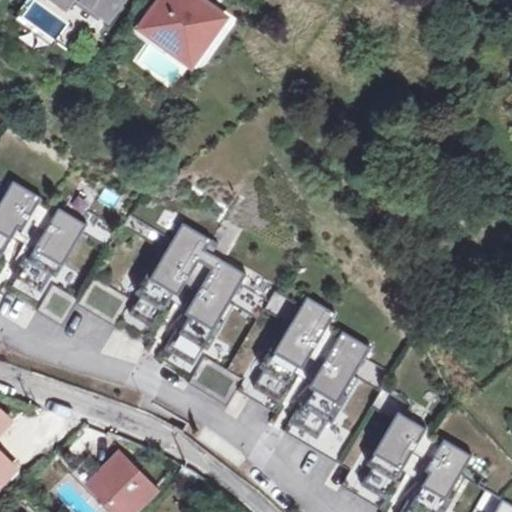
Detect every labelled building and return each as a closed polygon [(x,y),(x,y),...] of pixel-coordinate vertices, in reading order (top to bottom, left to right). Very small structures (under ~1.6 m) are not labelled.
[(62,0),(75,9),(82,0),(85,0),(115,21),(130,0),(62,0)] [(175,38),(202,57),(229,18),(203,0),(201,0),(199,3),(195,0),(167,0),(147,29),(170,45),(175,38)] [(196,64),(202,57),(175,38),(170,45),(196,64)] [(14,190),(0,181),(0,194),(7,198),(0,210),(0,275),(11,256),(7,255),(17,236),(39,248),(34,257),(29,254),(18,275),(46,291),(63,262),(68,264),(85,236),(154,278),(134,313),(163,330),(174,309),(170,307),(175,299),(196,312),(185,330),(181,327),(169,348),(198,364),(215,335),(219,337),(229,320),(225,318),(232,305),(260,321),(267,310),(272,302),(244,286),(251,274),(210,250),(216,240),(187,223),(176,241),(134,214),(124,231),(91,212),(86,222),(63,208),(63,209),(46,199),(47,197),(19,181),(14,190)] [(84,298),(81,303),(120,326),(136,298),(97,276),(84,298)] [(18,277),(11,288),(36,302),(42,290),(18,277)] [(84,298),(58,282),(41,309),(67,325),(81,303),(84,298)] [(248,378),(241,389),(280,412),(285,403),(286,403),(298,383),(294,380),(299,373),(320,385),(309,403),(305,401),(293,421),(294,421),(288,430),(354,469),(345,485),(387,510),(395,501),(394,501),(406,481),(401,478),(407,470),(427,483),(417,501),(412,499),(404,511),(478,511),(490,493),(491,491),(482,486),(487,478),(469,468),(475,457),(447,440),(432,463),(416,452),(430,430),(408,415),(413,406),(386,389),(394,374),(369,359),(375,349),(346,331),(327,364),(314,357),(339,314),(311,297),(306,306),(279,291),(272,302),(267,310),(294,326),(284,343),(280,341),(270,359),(262,354),(248,378)] [(248,378),(209,355),(193,383),(232,406),(241,389),(248,378)] [(0,404),(9,396),(0,392),(0,404)] [(135,511),(161,488),(123,450),(93,480),(123,511),(135,511)] [(199,470),(189,465),(179,474),(195,485),(206,475),(199,470)] [(511,511),(511,505),(490,493),(478,511),(511,511)]
